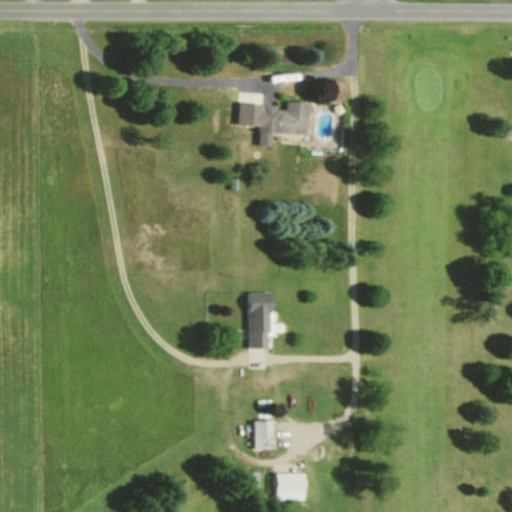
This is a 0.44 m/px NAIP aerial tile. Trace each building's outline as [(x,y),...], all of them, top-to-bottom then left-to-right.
[(237,124),(258,126),(258,145),(270,145),(271,132),(303,134),(304,102),(284,101),(284,110),(274,109),(274,104),(238,102),(237,124)] [(266,348),(267,291),(246,291),(245,348),(266,348)] [(252,448),(273,448),(273,420),(251,420),(252,448)] [(255,471),(240,471),(240,488),(255,488),(255,471)] [(300,473),(271,473),(271,500),(301,499),(300,473)]
